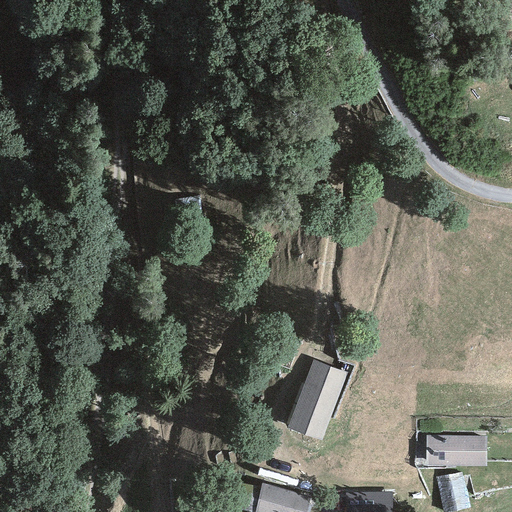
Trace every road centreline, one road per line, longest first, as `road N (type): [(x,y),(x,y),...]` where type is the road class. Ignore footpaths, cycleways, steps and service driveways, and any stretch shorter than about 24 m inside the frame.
road 1 (track): [(110,0),(122,139),(86,511)]
road 2 (track): [(122,139),(161,511)]
road 3 (unclassified): [(342,0),(430,156),(462,181),(511,196)]
